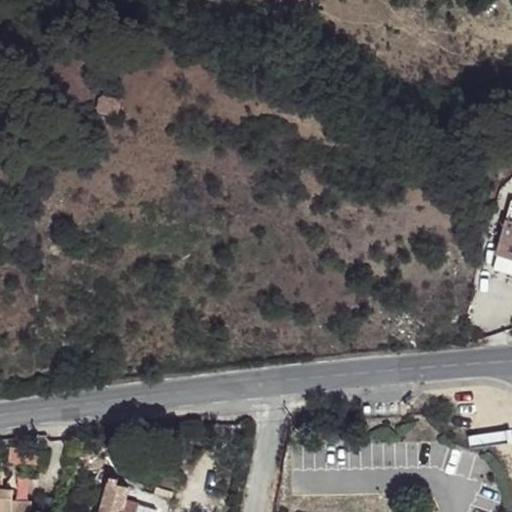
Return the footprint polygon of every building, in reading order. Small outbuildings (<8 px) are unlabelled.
[(103,94),(93,102),(99,113),(118,116),(121,98),(103,94)] [(511,220),(507,219),(497,255),(498,255),(511,258),(511,220)] [(511,258),(498,255),(494,269),(511,274),(511,258)] [(40,465),(41,451),(11,448),(10,462),(40,465)] [(31,511),(32,502),(13,501),(14,490),(3,489),(4,473),(0,472),(0,511),(31,511)] [(169,511),(173,499),(117,484),(118,479),(110,477),(109,482),(108,482),(100,511),(169,511)]
